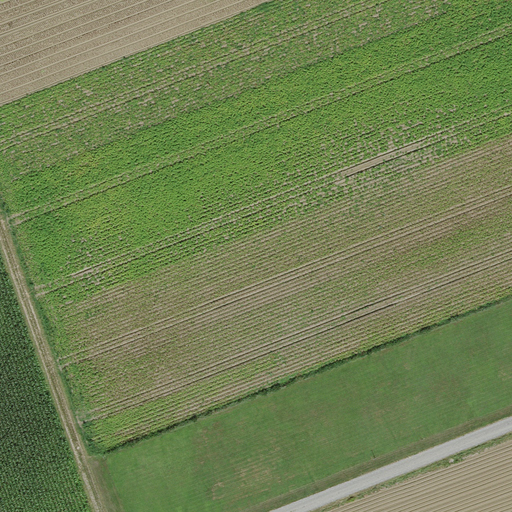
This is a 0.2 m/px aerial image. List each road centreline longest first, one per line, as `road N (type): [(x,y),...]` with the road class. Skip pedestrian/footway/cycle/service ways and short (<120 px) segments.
road 1 (track): [(101,511),(0,243)]
road 2 (track): [(511,418),(276,511)]
